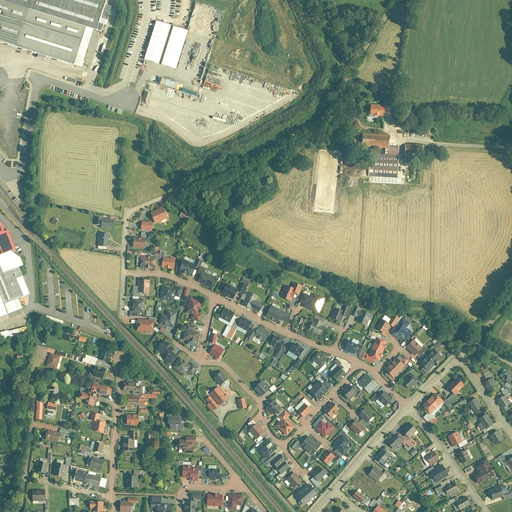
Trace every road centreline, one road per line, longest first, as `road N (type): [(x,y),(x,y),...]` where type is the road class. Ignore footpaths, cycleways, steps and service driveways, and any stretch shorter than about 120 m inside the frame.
road 1 (track): [(126,212),(325,118),(399,0)]
road 2 (residential): [(112,496),(26,478),(35,373)]
road 3 (residential): [(112,496),(120,353)]
road 4 (residential): [(409,403),(487,511)]
road 5 (residential): [(283,447),(260,400),(225,364),(203,360)]
